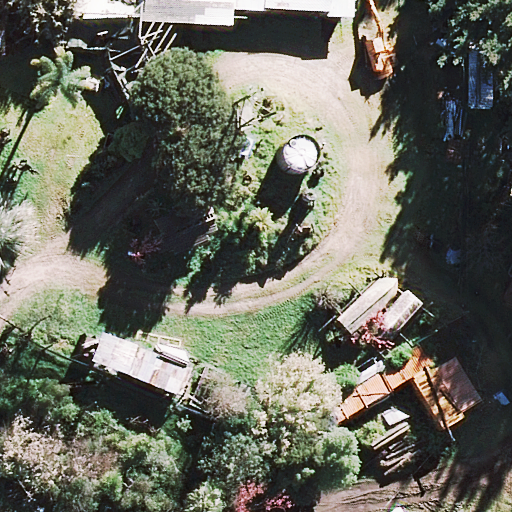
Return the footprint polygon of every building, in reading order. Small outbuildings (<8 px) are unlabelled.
[(135,0),(41,0),(41,24),(133,28),(135,0)] [(135,0),(133,28),(133,34),(222,41),(223,18),(223,0),(135,0)] [(223,0),(223,18),(320,21),(322,21),(323,0),(223,0)] [(323,0),(322,21),(320,21),(320,26),(346,27),(346,0),(323,0)] [(492,46),(467,46),(469,106),(494,105),(492,46)] [(511,278),(502,299),(511,303),(511,278)] [(95,341),(85,368),(175,404),(186,377),(95,341)] [(478,407),(452,362),(431,375),(415,351),(328,406),(340,426),(409,383),(441,435),(459,424),(456,419),(478,407)]
